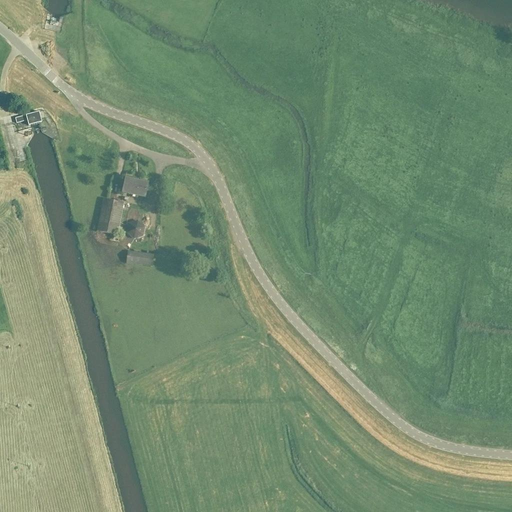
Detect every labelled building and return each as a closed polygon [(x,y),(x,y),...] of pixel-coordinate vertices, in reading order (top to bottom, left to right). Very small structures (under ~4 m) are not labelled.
[(38,112),(14,118),(16,123),(26,120),(28,125),(41,122),(38,112)] [(145,197),(148,182),(126,178),(123,192),(145,197)] [(124,202),(104,198),(97,231),(117,235),(124,202)] [(143,236),(145,227),(138,220),(128,223),(127,232),(134,239),(143,236)] [(154,255),(128,251),(126,263),(152,267),(154,255)]
